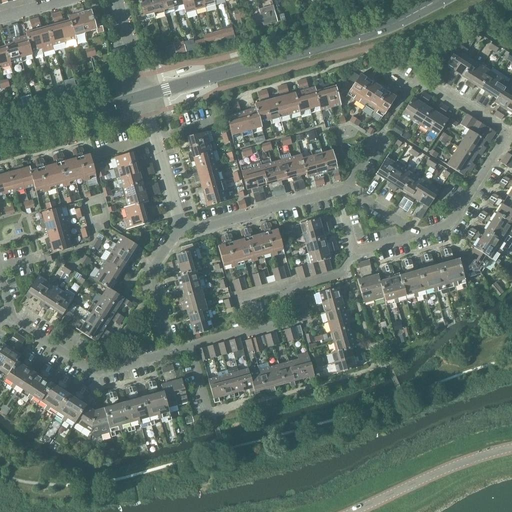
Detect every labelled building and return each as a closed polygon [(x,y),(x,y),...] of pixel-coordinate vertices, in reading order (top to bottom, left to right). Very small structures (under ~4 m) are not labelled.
[(134,5),(137,15),(139,22),(155,17),(150,0),(138,0),(140,4),(134,5)] [(150,0),(155,17),(165,15),(160,0),(150,0)] [(171,0),(160,0),(165,15),(175,12),(173,8),(171,0)] [(196,11),(195,6),(192,0),(181,0),(183,5),(186,14),(196,11)] [(192,0),(195,6),(196,11),(206,8),(203,0),(192,0)] [(83,8),(79,9),(85,33),(96,29),(97,34),(103,32),(99,15),(93,17),(91,10),(84,12),(83,8)] [(74,36),(75,35),(76,40),(86,37),(85,33),(79,9),(74,11),(75,15),(68,17),(69,21),(70,21),(74,36)] [(76,40),(75,35),(74,36),(70,21),(69,21),(63,23),(61,12),(56,14),(59,24),(64,43),(76,40)] [(275,12),(261,16),(264,26),(277,22),(275,12)] [(65,47),(64,43),(59,24),(56,14),(52,15),(55,25),(48,27),(53,46),(54,50),(65,47)] [(254,28),(264,26),(261,16),(251,19),(254,28)] [(8,20),(10,32),(21,29),(19,18),(8,20)] [(54,50),(53,46),(48,27),(41,29),(39,18),(34,20),(42,49),(43,53),(54,50)] [(31,52),(42,49),(34,20),(30,21),(32,31),(26,33),(27,36),(31,52)] [(232,28),(223,31),(224,38),(234,35),(232,28)] [(224,38),(223,31),(213,33),(215,40),(224,38)] [(215,40),(213,33),(203,36),(204,40),(205,43),(215,40)] [(31,52),(27,36),(20,38),(19,34),(14,35),(21,58),(32,55),(31,52)] [(22,62),(21,58),(14,35),(10,36),(11,41),(4,42),(5,47),(9,61),(11,65),(22,62)] [(193,40),(184,43),(187,52),(196,49),(193,40)] [(205,43),(204,40),(194,42),(196,49),(206,46),(205,43)] [(184,45),(175,48),(176,55),(186,52),(184,45)] [(452,76),(464,56),(468,50),(459,45),(445,66),(450,70),(448,73),(452,76)] [(0,68),(11,66),(11,65),(9,61),(5,47),(0,48),(0,68)] [(464,56),(452,76),(455,78),(458,75),(462,78),(473,61),(464,56)] [(473,61),(462,78),(467,81),(465,84),(469,87),(482,66),(473,61)] [(482,66),(469,87),(473,89),(475,85),(480,88),(490,72),(482,66)] [(490,72),(480,88),(484,92),(482,95),(486,98),(499,77),(490,72)] [(510,80),(501,74),(499,77),(486,98),(490,100),(492,96),(496,99),(497,99),(505,87),(506,87),(508,83),(510,80)] [(360,75),(347,95),(356,101),(369,81),(360,75)] [(310,110),(319,107),(315,92),(316,92),(315,88),(309,89),(306,79),(301,80),(310,110)] [(294,93),(300,112),(310,110),(301,80),(297,82),(300,92),(294,93)] [(369,81),(356,101),(365,107),(378,86),(369,81)] [(511,85),(508,83),(506,87),(505,87),(497,99),(496,99),(494,103),(499,106),(494,115),(497,118),(511,94),(511,85)] [(75,84),(66,87),(67,93),(77,90),(75,84)] [(324,85),(330,108),(341,105),(335,86),(330,88),(328,84),(324,85)] [(286,85),(282,86),(290,115),(300,112),(294,93),(289,95),(286,85)] [(319,107),(320,111),(330,108),(324,85),(319,86),(321,91),(316,92),(315,92),(319,107)] [(282,86),(277,87),(280,97),(275,99),(280,118),(290,115),(282,86)] [(378,86),(365,107),(373,112),(386,92),(378,86)] [(64,90),(54,92),(56,100),(66,97),(64,90)] [(262,91),(270,121),(280,118),(275,99),(269,100),(267,90),(262,91)] [(262,91),(258,93),(260,103),(255,104),(261,124),(270,121),(262,91)] [(386,92),(373,112),(382,118),(395,97),(386,92)] [(402,114),(411,120),(427,95),(423,92),(418,101),(412,98),(402,114)] [(511,94),(497,118),(501,120),(507,111),(511,114),(511,94)] [(31,95),(20,98),(23,107),(33,104),(31,95)] [(427,95),(411,120),(420,126),(430,109),(425,106),(431,97),(427,95)] [(238,103),(234,104),(242,133),(252,131),(246,111),(241,113),(238,103)] [(430,109),(420,126),(428,131),(444,106),(440,103),(435,112),(430,109)] [(232,115),(226,117),(231,136),(242,133),(234,104),(229,105),(232,115)] [(246,111),(252,131),(262,128),(261,124),(255,104),(250,106),(252,110),(246,111)] [(444,106),(428,131),(437,137),(448,120),(443,117),(448,108),(444,106)] [(465,128),(472,118),(467,115),(460,125),(465,128)] [(472,118),(465,128),(469,130),(470,131),(476,121),(472,118)] [(481,124),(476,121),(470,131),(475,134),(481,124)] [(486,127),(481,124),(475,134),(479,137),(486,127)] [(491,130),(486,127),(479,137),(484,140),(491,130)] [(463,139),(483,152),(486,148),(482,146),(485,141),(484,140),(479,137),(475,134),(470,131),(469,130),(463,139)] [(485,141),(489,143),(495,133),(491,130),(484,140),(485,141)] [(315,131),(306,133),(309,143),(318,140),(315,131)] [(189,142),(190,148),(209,142),(206,132),(183,139),(185,143),(189,142)] [(458,148),(474,158),(477,154),(481,156),(483,152),(463,139),(458,148)] [(213,141),(209,142),(190,148),(192,153),(188,154),(189,159),(212,152),(216,151),(213,141)] [(452,156),(472,169),(475,165),(471,163),(474,158),(458,148),(452,156)] [(138,151),(115,158),(118,168),(137,163),(135,157),(139,156),(138,151)] [(340,180),(332,151),(322,154),(327,173),(332,171),(335,181),(340,180)] [(196,167),(215,162),(212,152),(189,159),(190,163),(194,162),(196,167)] [(320,186),(325,184),(322,174),(327,173),(322,154),(312,156),(320,186)] [(86,181),(96,179),(90,155),(80,158),(86,181)] [(301,176),(306,174),(302,159),(301,155),(291,158),(297,181),(302,180),(301,176)] [(316,187),(320,186),(312,156),(302,159),(306,174),(307,178),(313,177),(316,187)] [(452,156),(446,165),(463,176),(466,171),(470,173),(472,169),(452,156)] [(86,181),(80,158),(70,161),(76,184),(86,181)] [(297,181),(291,158),(281,161),(286,180),(292,178),(293,182),(297,181)] [(380,177),(385,180),(395,164),(386,158),(373,178),(378,181),(380,177)] [(511,163),(504,158),(501,163),(510,169),(511,168),(511,175),(511,176),(511,175),(511,163)] [(278,186),(271,163),(270,159),(260,162),(261,166),(267,185),(272,184),(273,188),(278,186)] [(76,184),(70,161),(60,163),(67,187),(76,184)] [(286,180),(281,161),(271,163),(278,186),(282,185),(281,181),(286,180)] [(194,178),(218,172),(215,162),(196,167),(197,173),(193,174),(194,178)] [(67,187),(60,163),(50,166),(57,190),(67,187)] [(137,163),(118,168),(114,169),(117,179),(144,172),(142,167),(138,168),(137,163)] [(385,180),(389,183),(387,187),(391,189),(404,169),(395,164),(385,180)] [(23,165),(18,166),(25,189),(34,187),(35,186),(30,171),(31,171),(29,167),(24,169),(23,165)] [(258,192),(252,169),(251,165),(241,168),(241,172),(247,191),(252,189),(254,193),(258,192)] [(15,171),(9,173),(15,192),(25,189),(18,166),(14,167),(15,171)] [(57,190),(50,166),(40,169),(47,192),(57,190)] [(267,185),(261,166),(252,169),(258,192),(263,191),(261,187),(267,185)] [(35,186),(34,187),(37,195),(47,192),(40,169),(31,171),(30,171),(35,186)] [(397,188),(402,191),(413,175),(404,169),(391,189),(395,192),(397,188)] [(3,170),(0,171),(0,176),(5,195),(15,192),(9,173),(4,174),(3,170)] [(144,172),(117,179),(119,189),(142,183),(141,177),(145,176),(144,172)] [(201,187),(220,182),(218,172),(194,178),(196,183),(200,182),(201,187)] [(402,191),(407,194),(404,198),(408,200),(421,180),(413,175),(402,191)] [(421,180),(408,200),(412,203),(414,199),(419,202),(430,186),(421,180)] [(200,198),(223,191),(220,182),(201,187),(203,192),(199,193),(200,198)] [(142,183),(119,189),(122,199),(126,198),(149,191),(148,187),(144,188),(142,183)] [(430,186),(419,202),(424,205),(421,209),(426,212),(439,191),(430,186)] [(126,198),(129,207),(143,203),(144,204),(148,203),(146,197),(150,196),(149,191),(126,198)] [(200,198),(201,202),(205,201),(207,207),(226,202),(223,191),(200,198)] [(511,199),(507,197),(501,205),(511,211),(511,199)] [(244,201),(238,203),(240,210),(246,208),(244,201)] [(143,203),(129,207),(124,208),(127,218),(156,210),(155,206),(145,209),(144,204),(143,203)] [(496,214),(511,224),(511,211),(501,205),(496,214)] [(43,219),(39,220),(41,224),(63,218),(61,208),(42,213),(43,219)] [(127,218),(122,220),(125,230),(149,223),(147,218),(158,215),(156,210),(127,218)] [(511,235),(511,224),(496,214),(490,222),(511,236),(511,235)] [(63,218),(41,224),(42,229),(46,228),(47,233),(66,228),(63,218)] [(332,226),(331,222),(321,224),(319,219),(300,224),(303,234),(332,226)] [(485,231),(510,247),(511,244),(508,242),(511,236),(490,222),(485,231)] [(333,231),(332,226),(303,234),(306,244),(325,239),(323,233),(333,231)] [(45,240),(46,244),(69,237),(66,228),(47,233),(49,238),(45,240)] [(284,253),(278,230),(267,233),(274,256),(284,253)] [(504,247),(508,250),(510,247),(485,231),(479,240),(501,253),(504,247)] [(274,256),(267,233),(258,236),(264,259),(274,256)] [(122,236),(116,245),(133,256),(136,251),(139,253),(142,249),(122,236)] [(264,259),(258,236),(248,238),(254,261),(264,259)] [(46,244),(47,248),(51,247),(53,253),(72,248),(69,237),(46,244)] [(254,261),(248,238),(238,241),(245,264),(254,261)] [(325,239),(306,244),(308,254),(337,246),(336,241),(326,244),(325,239)] [(501,253),(479,240),(474,248),(490,259),(495,262),(499,264),(501,261),(497,259),(501,253)] [(245,264),(238,241),(228,244),(235,267),(245,264)] [(167,263),(168,268),(197,260),(195,250),(199,249),(197,243),(181,248),(183,253),(176,255),(177,261),(167,263)] [(228,244),(227,244),(218,247),(224,270),(235,267),(228,244)] [(133,256),(116,245),(111,254),(131,267),(133,263),(130,260),(133,256)] [(305,255),(308,265),(311,264),(312,264),(318,262),(323,261),(329,259),(330,259),(329,253),(339,250),(337,246),(308,254),(305,255)] [(495,262),(490,259),(474,248),(471,253),(467,250),(465,252),(480,273),(483,271),(485,267),(486,268),(488,268),(489,268),(491,268),(492,267),(493,265),(495,262)] [(464,279),(464,278),(478,275),(480,273),(465,252),(462,254),(464,258),(459,260),(464,279)] [(131,267),(111,254),(105,262),(122,273),(125,268),(129,270),(131,267)] [(323,261),(326,272),(332,271),(329,259),(323,261)] [(181,275),(196,271),(200,270),(197,260),(168,268),(170,272),(180,269),(181,274),(181,275)] [(380,282),(378,275),(372,276),(371,273),(372,271),(369,260),(363,262),(374,301),(384,298),(380,282)] [(449,262),(455,287),(462,285),(463,289),(467,288),(464,278),(464,279),(459,260),(449,262)] [(321,274),(326,272),(323,261),(318,262),(321,274)] [(122,273),(105,262),(100,271),(120,284),(122,280),(119,278),(122,273)] [(316,275),(321,274),(318,262),(312,264),(316,275)] [(374,301),(363,262),(358,263),(361,274),(362,275),(363,279),(357,280),(364,303),(374,301)] [(439,265),(447,293),(450,293),(449,288),(455,287),(449,262),(439,265)] [(316,275),(312,264),(311,264),(308,265),(307,265),(310,277),(316,275)] [(305,278),(310,277),(307,265),(301,267),(305,278)] [(441,293),(443,294),(447,293),(439,265),(429,268),(436,292),(441,291),(441,293)] [(281,280),(286,278),(283,267),(277,268),(281,280)] [(301,267),(296,268),(299,280),(305,278),(301,267)] [(275,282),(281,280),(277,268),(272,270),(274,275),(275,282)] [(419,271),(427,299),(430,298),(429,294),(436,292),(429,268),(419,271)] [(120,284),(100,271),(94,280),(107,288),(111,290),(114,285),(117,288),(120,284)] [(181,275),(181,274),(177,275),(179,281),(174,283),(176,287),(199,281),(196,271),(181,275)] [(423,296),(424,300),(427,299),(419,271),(409,273),(416,298),(423,296)] [(261,286),(267,284),(265,278),(263,272),(258,274),(261,286)] [(399,276),(407,304),(411,304),(409,299),(416,298),(409,273),(399,276)] [(256,287),(261,286),(258,274),(252,275),(256,287)] [(32,296),(36,299),(47,282),(38,276),(25,297),(29,299),(32,296)] [(403,301),(404,305),(407,304),(399,276),(390,279),(396,303),(403,301)] [(241,291),(247,290),(244,278),(238,279),(241,291)] [(236,293),(241,291),(238,279),(233,281),(236,293)] [(391,309),(390,305),(396,303),(390,279),(380,282),(384,298),(387,310),(391,309)] [(181,290),(183,296),(202,290),(205,289),(202,280),(199,281),(176,287),(177,291),(181,290)] [(55,288),(47,282),(36,299),(41,302),(39,305),(43,308),(55,288)] [(64,293),(55,288),(43,308),(46,310),(49,307),(53,310),(64,293)] [(107,288),(102,297),(118,307),(121,303),(130,308),(133,304),(111,290),(107,288)] [(322,303),(345,297),(344,292),(340,293),(338,288),(319,293),(316,294),(319,304),(322,303)] [(64,293),(53,310),(58,313),(56,316),(60,319),(73,299),(75,295),(66,289),(64,293)] [(181,307),(204,300),(202,290),(183,296),(184,301),(180,302),(181,307)] [(122,322),(124,318),(115,312),(118,307),(102,297),(96,305),(122,322)] [(295,306),(306,303),(305,297),(293,300),(295,306)] [(325,313),(344,308),(342,302),(347,301),(345,297),(322,303),(325,313)] [(481,298),(475,300),(477,306),(483,304),(481,298)] [(188,315),(207,310),(204,300),(181,307),(182,311),(187,310),(188,315)] [(119,326),(122,322),(96,305),(93,303),(87,312),(91,314),(107,325),(110,320),(119,326)] [(296,311),(308,308),(306,303),(295,306),(296,311)] [(441,303),(435,304),(438,315),(444,314),(441,303)] [(296,311),(298,317),(309,313),(308,308),(296,311)] [(328,323),(351,316),(350,312),(345,313),(344,308),(325,313),(328,323)] [(185,322),(187,326),(210,320),(207,310),(188,315),(190,321),(185,322)] [(309,313),(298,317),(299,322),(311,319),(309,313)] [(85,322),(102,333),(111,339),(113,335),(104,329),(107,325),(91,314),(85,322)] [(351,316),(328,323),(330,333),(349,327),(348,322),(352,321),(351,316)] [(64,317),(61,322),(66,326),(69,321),(64,317)] [(210,320),(187,326),(188,331),(192,330),(194,335),(213,330),(210,320)] [(108,343),(111,339),(102,333),(85,322),(79,331),(96,342),(99,337),(108,343)] [(296,327),(290,329),(293,341),(299,339),(296,327)] [(349,327),(330,333),(333,343),(356,336),(355,332),(351,333),(349,327)] [(290,329),(284,330),(288,342),(293,341),(290,329)] [(0,368),(12,350),(21,336),(16,333),(10,342),(10,344),(8,347),(3,344),(1,347),(0,348),(0,368)] [(276,333),(270,334),(274,346),(279,344),(276,333)] [(270,334),(265,336),(267,343),(268,348),(274,346),(270,334)] [(0,368),(0,370),(7,376),(8,376),(17,362),(21,356),(16,352),(18,349),(20,349),(26,339),(21,336),(0,368)] [(336,352),(351,348),(351,349),(355,348),(353,342),(357,340),(356,336),(333,343),(336,352)] [(251,340),(254,351),(254,353),(264,351),(262,345),(260,337),(251,340)] [(240,338),(234,340),(238,351),(243,350),(240,338)] [(234,340),(229,341),(232,353),(238,351),(234,340)] [(251,340),(245,341),(248,353),(254,351),(251,340)] [(229,341),(223,343),(218,344),(221,356),(232,353),(229,341)] [(218,344),(212,346),(216,358),(221,356),(218,344)] [(212,346),(207,347),(210,359),(216,358),(212,346)] [(200,349),(203,361),(210,359),(207,347),(202,349),(202,348),(200,349)] [(351,348),(336,352),(332,353),(334,363),(357,357),(356,353),(352,354),(351,349),(351,348)] [(299,360),(304,379),(309,377),(310,381),(315,380),(309,357),(307,353),(297,356),(299,360)] [(357,357),(334,363),(337,374),(356,368),(355,363),(359,361),(357,357)] [(304,379),(299,360),(289,362),(295,386),(300,384),(298,380),(304,379)] [(4,388),(6,385),(12,388),(25,367),(17,362),(8,376),(7,376),(1,386),(4,388)] [(295,386),(289,362),(279,365),(284,384),(290,383),(291,387),(295,386)] [(173,365),(167,367),(178,405),(188,402),(182,379),(176,381),(175,377),(176,376),(173,365)] [(284,384),(279,365),(269,368),(275,391),(280,390),(279,386),(284,384)] [(18,392),(15,396),(18,397),(34,373),(25,367),(12,388),(18,392)] [(167,367),(161,368),(164,379),(166,380),(167,383),(161,385),(163,392),(167,408),(168,408),(178,405),(167,367)] [(238,392),(243,391),(238,372),(237,368),(227,371),(228,375),(235,398),(239,397),(238,392)] [(275,391),(269,368),(259,371),(264,390),(270,388),(271,392),(275,391)] [(238,372),(243,391),(249,389),(250,394),(254,392),(255,392),(249,373),(250,373),(248,369),(238,372)] [(255,392),(254,392),(255,397),(260,395),(259,391),(264,390),(259,371),(250,373),(249,373),(255,392)] [(34,373),(18,397),(21,399),(23,396),(29,399),(43,378),(34,373)] [(235,398),(228,375),(218,377),(224,396),(229,395),(230,399),(235,398)] [(218,377),(208,380),(215,403),(219,402),(218,398),(224,396),(218,377)] [(35,403),(33,407),(35,408),(51,384),(43,378),(29,399),(35,403)] [(51,384),(35,408),(38,410),(40,407),(46,410),(60,389),(51,384)] [(52,414),(50,418),(53,419),(68,395),(60,389),(46,410),(52,414)] [(168,421),(172,420),(168,408),(167,408),(163,392),(153,395),(160,419),(167,417),(168,421)] [(68,395),(53,419),(55,421),(58,418),(63,421),(77,400),(68,395)] [(143,398),(151,426),(155,425),(154,421),(160,419),(153,395),(143,398)] [(147,423),(148,427),(151,426),(143,398),(134,400),(140,424),(147,423)] [(67,429),(70,431),(75,422),(86,406),(77,400),(63,421),(69,425),(67,429)] [(124,403),(132,431),(135,430),(134,426),(140,424),(134,400),(124,403)] [(127,428),(129,432),(132,431),(124,403),(114,406),(121,430),(127,428)] [(75,422),(88,431),(91,431),(95,405),(92,405),(92,406),(90,409),(86,406),(75,422)] [(110,432),(109,427),(104,409),(99,410),(98,406),(95,405),(91,431),(91,435),(92,435),(96,439),(99,436),(110,432)] [(121,430),(114,406),(104,409),(109,427),(110,432),(112,437),(115,436),(114,432),(121,430)]
